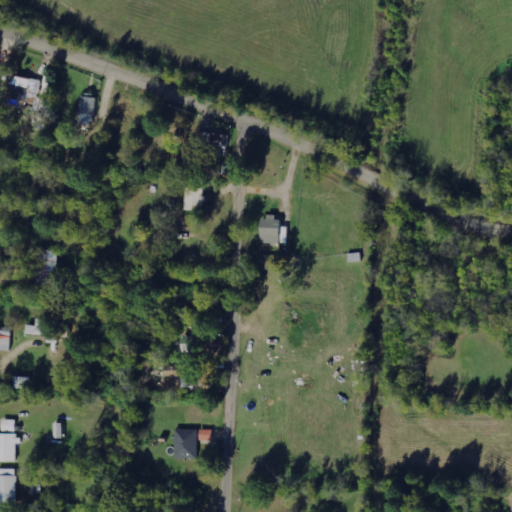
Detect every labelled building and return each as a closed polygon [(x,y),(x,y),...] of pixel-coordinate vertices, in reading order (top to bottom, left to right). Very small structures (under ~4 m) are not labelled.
[(37,104),(41,80),(12,75),(7,99),(37,104)] [(96,98),(81,97),(79,124),(94,125),(96,98)] [(112,123),(132,123),(133,105),(113,105),(112,123)] [(279,243),(279,217),(260,217),(260,243),(279,243)] [(38,286),(57,286),(58,253),(38,252),(38,286)] [(26,334),(41,335),(41,326),(27,326),(26,334)] [(12,328),(0,327),(0,350),(12,351),(12,328)] [(197,353),(198,337),(183,336),(183,352),(197,353)] [(15,388),(30,389),(30,378),(15,377),(15,388)] [(198,459),(199,430),(175,429),(175,459),(198,459)] [(212,430),(199,430),(199,441),(213,441),(212,430)] [(17,469),(0,468),(0,503),(17,504),(17,469)]
